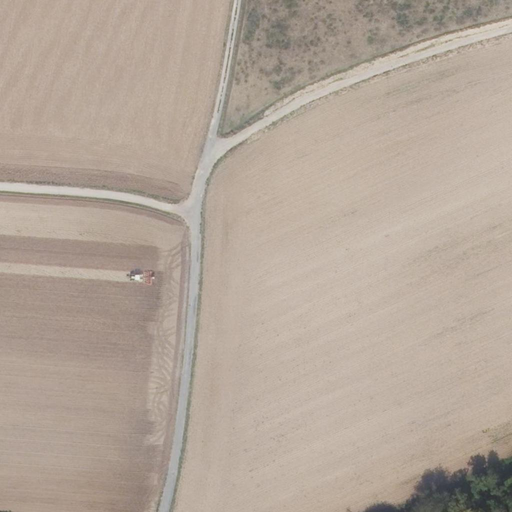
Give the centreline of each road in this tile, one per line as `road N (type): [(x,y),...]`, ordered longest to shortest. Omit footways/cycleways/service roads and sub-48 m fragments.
road 1 (track): [(170,511),(188,422),(197,213),(234,0)]
road 2 (track): [(210,151),(305,84),(412,45),(511,22)]
road 3 (track): [(197,213),(0,189)]
